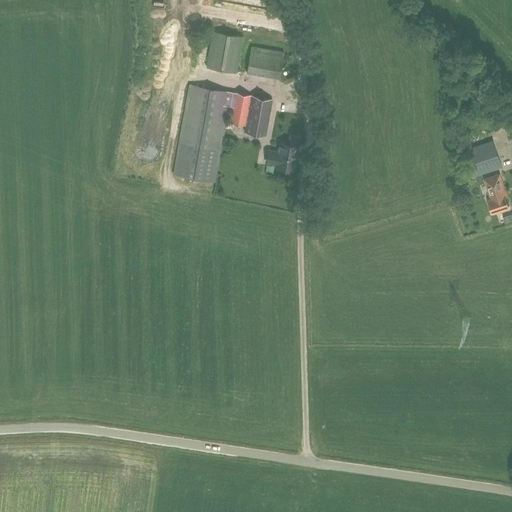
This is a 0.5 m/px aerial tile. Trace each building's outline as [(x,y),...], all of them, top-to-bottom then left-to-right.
[(204,5),(197,45),(256,56),(263,16),(204,5)] [(190,84),(179,144),(174,173),(214,181),(229,104),(233,105),(230,122),(245,124),(244,130),(266,134),(272,99),(235,92),(231,92),(231,91),(190,84)] [(279,149),(297,152),(300,136),(291,134),(289,144),(280,142),(279,149)] [(475,175),(503,166),(494,139),(466,149),(475,175)] [(294,169),(297,152),(279,149),(278,151),(269,150),(267,162),(276,163),(276,166),(284,167),(290,171),(291,169),(294,169)] [(492,197),(505,193),(503,189),(505,189),(500,174),(486,179),(492,197)] [(505,193),(492,197),(489,198),(493,212),(509,207),(505,193)]
